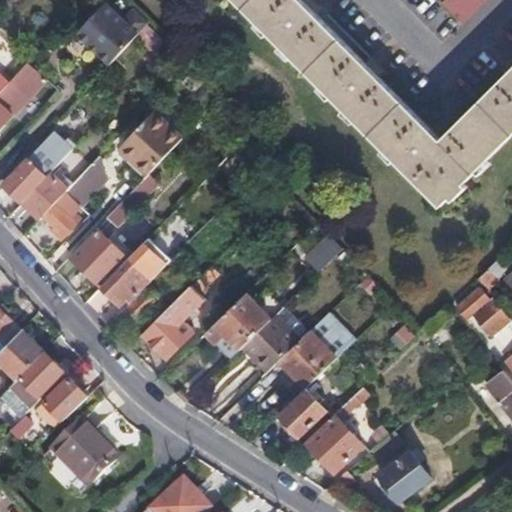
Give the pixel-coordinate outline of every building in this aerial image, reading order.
[(237,0),(441,202),(511,130),(511,57),(500,69),(505,75),(441,138),(379,74),(384,69),(371,55),(365,60),(315,11),(320,5),(315,0),(237,0)] [(484,0),(442,0),(464,21),(484,0)] [(76,34),(109,65),(148,23),(133,9),(123,20),(105,3),(76,34)] [(0,131),(12,119),(14,117),(7,109),(39,73),(27,63),(8,83),(0,92),(0,131)] [(0,92),(8,83),(0,76),(0,92)] [(122,146),(150,172),(183,137),(155,113),(122,146)] [(4,182),(24,201),(51,172),(74,148),(54,128),(4,182)] [(62,195),(55,203),(57,204),(46,217),(58,227),(54,230),(62,237),(75,222),(68,214),(80,204),(76,201),(101,174),(89,165),(70,187),(62,195)] [(24,201),(41,217),(55,203),(62,195),(70,187),(51,172),(24,201)] [(228,197),(206,178),(167,224),(189,243),(228,197)] [(131,192),(108,217),(115,225),(140,200),(131,192)] [(73,257),(100,282),(127,255),(99,229),(73,257)] [(307,258),(324,272),(343,249),(326,235),(307,258)] [(211,264),(222,253),(215,246),(204,257),(211,264)] [(174,257),(155,276),(162,282),(176,267),(180,271),(193,257),(183,248),(174,257)] [(499,257),(478,278),(487,289),(510,268),(499,257)] [(128,258),(104,283),(120,299),(126,293),(132,300),(152,280),(128,258)] [(147,328),(143,332),(167,356),(194,329),(182,317),(202,298),(197,293),(219,271),(211,264),(147,328)] [(160,296),(149,286),(125,310),(134,320),(160,296)] [(511,319),(493,296),(489,301),(479,289),(456,307),(465,320),(474,315),(491,335),(511,319)] [(246,292),(207,331),(232,357),(234,356),(272,318),(246,292)] [(0,348),(20,328),(0,308),(0,348)] [(242,369),(256,384),(258,382),(281,360),(307,334),(282,308),(272,318),(234,356),(245,365),(242,369)] [(424,329),(436,346),(451,335),(437,317),(424,329)] [(0,360),(18,377),(43,351),(23,330),(0,354),(0,360)] [(281,360),(307,387),(321,372),(324,370),(338,356),(311,330),(307,334),(281,360)] [(324,370),(321,372),(329,379),(356,354),(348,346),(338,356),(324,370)] [(63,370),(43,351),(18,377),(10,385),(34,407),(42,399),(38,395),(63,370)] [(511,416),(511,385),(502,373),(485,385),(511,416)] [(55,428),(89,395),(69,376),(36,409),(55,428)] [(34,407),(10,385),(1,394),(25,416),(34,407)] [(345,403),(333,415),(335,417),(307,444),(334,472),(363,445),(340,422),(368,395),(362,387),(345,403)] [(298,436),(326,411),(324,409),(307,391),(280,415),(298,436)] [(326,411),(331,416),(333,415),(345,403),(337,396),(324,409),(326,411)] [(53,449),(88,488),(121,459),(84,420),(53,449)] [(369,452),(369,453),(380,463),(404,444),(393,431),(384,439),(369,452)] [(377,432),(363,445),(369,452),(384,439),(377,432)] [(432,476),(412,451),(378,476),(398,502),(432,476)] [(346,473),(324,492),(335,499),(355,482),(346,473)] [(205,511),(213,505),(184,476),(149,508),(153,511),(205,511)]
